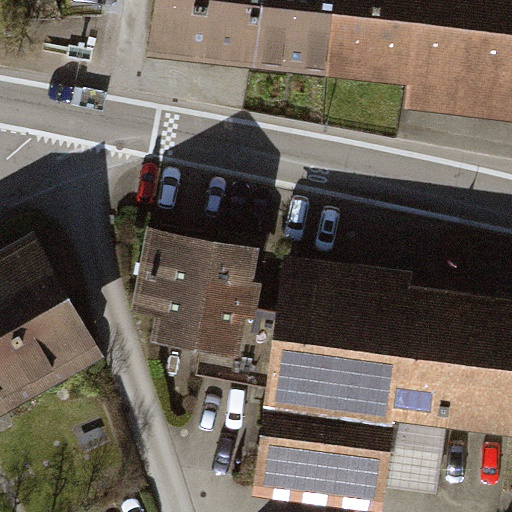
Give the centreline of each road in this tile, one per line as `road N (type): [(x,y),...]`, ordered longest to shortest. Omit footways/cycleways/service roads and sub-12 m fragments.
road 1 (secondary): [(55,111),(511,196)]
road 2 (track): [(173,511),(55,111)]
